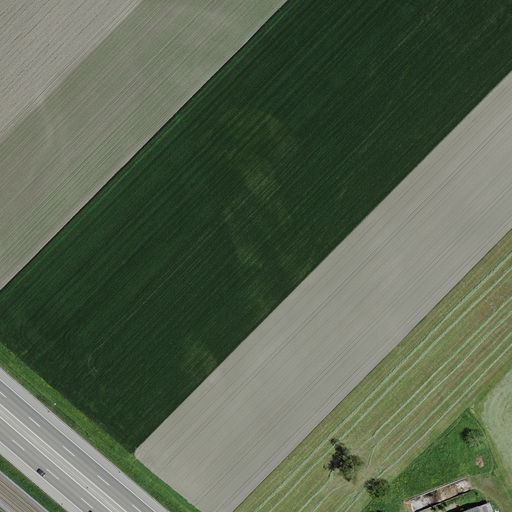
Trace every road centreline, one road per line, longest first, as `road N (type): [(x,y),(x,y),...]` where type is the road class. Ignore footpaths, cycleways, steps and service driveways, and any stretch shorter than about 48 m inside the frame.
road 1 (motorway): [(141,511),(0,392)]
road 2 (motorway): [(0,428),(96,511)]
